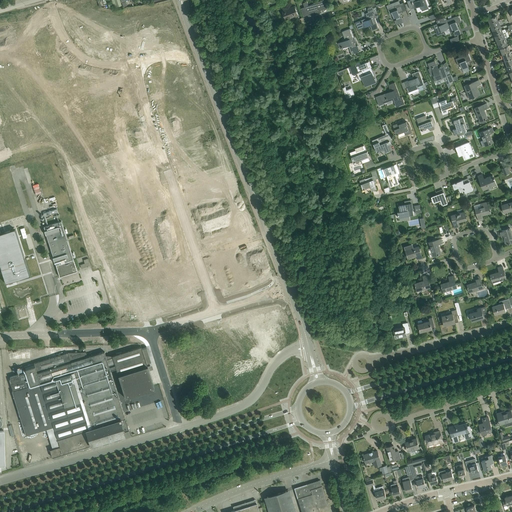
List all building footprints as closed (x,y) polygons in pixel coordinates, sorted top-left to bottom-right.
[(303,3),(308,15),(311,13),(312,16),(320,13),(319,13),(321,12),(320,10),(327,8),(323,0),(322,0),(315,3),(316,4),(309,7),(307,2),(303,3)] [(411,0),(407,1),(410,9),(413,8),(420,6),(422,11),(429,8),(428,6),(425,0),(411,0)] [(402,10),(400,4),(399,1),(387,5),(388,8),(390,15),(393,14),(395,20),(394,20),(396,24),(403,22),(401,18),(400,18),(398,12),(402,10)] [(282,11),(286,20),(291,17),(291,16),(294,15),(295,17),(298,16),(294,6),(282,11)] [(361,21),(355,23),(358,29),(370,25),(372,30),(378,28),(375,18),(374,17),(376,17),(375,13),(373,8),(372,7),(368,8),(368,13),(366,13),(367,18),(361,21)] [(488,19),(490,24),(498,21),(495,13),(489,15),(490,18),(488,19)] [(459,15),(433,25),(438,36),(446,33),(445,31),(452,28),(453,31),(453,32),(455,36),(461,34),(459,30),(456,24),(461,22),(459,15)] [(501,27),(498,21),(490,24),(493,30),(501,27)] [(495,36),(506,32),(505,29),(502,30),(501,27),(493,30),(495,36)] [(349,29),(342,32),(345,41),(340,43),(342,48),(348,46),(352,54),(360,51),(358,46),(356,46),(349,29)] [(508,37),(506,32),(495,36),(497,41),(507,38),(508,37)] [(509,44),(507,38),(497,41),(499,47),(509,44)] [(500,49),(502,55),(510,51),(508,46),(500,49)] [(511,54),(511,55),(510,51),(502,55),(504,61),(511,57),(511,54)] [(455,59),(458,65),(461,64),(463,70),(468,68),(466,62),(471,60),(468,54),(455,59)] [(431,75),(432,75),(435,81),(447,76),(444,70),(445,70),(443,65),(440,67),(440,68),(438,69),(435,60),(427,63),(429,68),(428,69),(431,75)] [(376,82),(373,75),(372,73),(372,72),(370,68),(371,67),(369,62),(356,67),(355,65),(350,67),(352,74),(358,72),(360,77),(361,77),(365,87),(366,86),(365,86),(368,85),(369,85),(376,82)] [(171,67),(177,94),(187,92),(181,65),(171,67)] [(408,80),(404,82),(407,88),(408,92),(418,88),(417,87),(424,85),(419,71),(412,74),(414,79),(408,81),(408,80)] [(479,80),(464,86),(469,99),(474,97),(475,97),(475,96),(480,94),(477,86),(480,84),(479,80)] [(385,103),(393,99),(396,107),(405,104),(403,97),(401,97),(395,82),(389,85),(392,91),(381,95),(375,97),(379,106),(385,103)] [(345,87),(342,88),(347,98),(354,95),(351,89),(346,91),(345,87)] [(439,101),(437,96),(439,95),(438,95),(430,98),(432,105),(433,105),(432,104),(439,101)] [(443,114),(448,112),(446,109),(452,107),(453,107),(453,106),(456,105),(454,106),(453,102),(457,101),(458,101),(456,96),(455,96),(456,97),(451,99),(452,101),(447,103),(446,100),(438,103),(439,106),(440,105),(443,114)] [(487,103),(475,108),(480,121),(477,122),(480,121),(480,122),(482,123),(483,123),(484,122),(486,121),(485,120),(485,119),(486,119),(487,118),(484,109),(488,107),(487,103)] [(209,226),(236,218),(206,113),(175,122),(172,114),(166,115),(167,120),(163,121),(165,125),(170,123),(174,136),(183,134),(209,226)] [(433,117),(427,119),(426,115),(417,118),(419,125),(421,130),(422,130),(423,130),(423,129),(428,127),(430,131),(434,129),(433,124),(435,123),(433,117)] [(465,123),(463,117),(454,121),(454,122),(453,122),(454,123),(456,128),(453,130),(454,134),(459,133),(459,135),(465,133),(464,132),(467,131),(464,123),(465,123)] [(398,123),(393,125),(394,129),(396,135),(397,134),(398,135),(398,134),(399,137),(410,133),(409,130),(410,129),(409,125),(408,125),(406,121),(399,124),(398,123)] [(492,127),(480,132),(483,140),(480,141),(482,147),(485,145),(490,143),(490,144),(491,143),(493,142),(489,134),(494,132),(492,127)] [(385,135),(372,140),(373,143),(373,144),(375,149),(377,152),(378,151),(378,152),(379,152),(379,151),(384,149),(386,152),(390,150),(388,145),(391,143),(390,141),(389,141),(388,139),(389,139),(392,138),(389,132),(385,134),(385,135)] [(457,146),(456,147),(457,151),(459,156),(460,156),(462,154),(463,156),(465,159),(470,157),(475,155),(474,155),(469,142),(469,141),(457,146)] [(356,151),(350,153),(353,162),(354,162),(355,162),(355,161),(361,160),(362,163),(367,161),(365,155),(368,154),(367,151),(367,152),(365,152),(362,146),(355,149),(356,151)] [(387,176),(390,183),(393,182),(394,185),(393,185),(399,183),(396,176),(398,176),(398,174),(399,173),(396,164),(382,169),(385,177),(387,176)] [(502,168),(504,174),(510,172),(509,171),(511,169),(511,164),(507,167),(507,166),(502,168)] [(361,184),(363,189),(364,189),(365,189),(370,186),(372,190),(376,188),(374,183),(376,182),(375,179),(378,178),(375,170),(371,172),(373,176),(365,179),(365,178),(359,180),(361,184)] [(478,176),(483,190),(496,184),(493,175),(484,178),(482,174),(478,176)] [(453,184),(455,190),(459,188),(460,192),(464,190),(465,193),(473,190),(469,181),(464,184),(462,180),(457,182),(455,182),(455,183),(453,184)] [(432,198),(431,199),(432,199),(433,202),(437,201),(438,204),(442,203),(443,205),(447,203),(442,189),(442,190),(437,192),(436,192),(437,195),(431,197),(432,198)] [(414,215),(411,200),(411,201),(405,202),(405,205),(399,206),(399,207),(398,207),(399,208),(400,211),(397,212),(399,218),(414,215)] [(482,207),(475,209),(479,221),(483,220),(482,215),(491,213),(490,211),(491,211),(491,210),(490,210),(488,202),(481,204),(482,207)] [(511,202),(502,205),(503,210),(503,211),(504,213),(511,210),(511,202)] [(467,217),(467,216),(466,217),(465,212),(451,216),(455,228),(459,226),(458,222),(467,219),(466,218),(467,217)] [(61,221),(43,226),(44,231),(45,235),(47,242),(48,242),(53,257),(52,257),(54,261),(59,277),(77,271),(61,221)] [(90,227),(98,264),(119,259),(123,281),(134,279),(148,272),(145,258),(144,256),(141,257),(138,258),(137,257),(135,258),(133,254),(139,251),(138,249),(141,248),(144,247),(142,244),(138,244),(138,242),(104,249),(108,247),(107,245),(105,246),(102,240),(101,235),(100,233),(96,233),(95,226),(90,227)] [(511,241),(511,234),(510,228),(498,232),(499,236),(504,235),(507,244),(508,243),(509,244),(510,243),(509,243),(511,241)] [(15,229),(0,233),(0,266),(5,283),(29,275),(15,229)] [(259,269),(249,234),(228,240),(238,275),(259,269)] [(429,242),(431,248),(427,249),(430,256),(438,254),(438,255),(439,254),(441,253),(438,244),(443,243),(441,238),(429,242)] [(419,246),(412,248),(411,245),(405,247),(407,255),(406,255),(407,256),(408,258),(417,255),(418,260),(422,259),(419,246)] [(83,263),(84,266),(93,264),(92,256),(87,257),(88,262),(83,263)] [(490,276),(491,277),(493,282),(506,278),(502,266),(498,267),(499,272),(490,274),(491,276),(490,276)] [(415,286),(416,286),(417,291),(430,287),(427,275),(423,276),(424,281),(415,283),(416,285),(415,285),(415,286)] [(450,281),(441,284),(442,286),(441,286),(441,287),(442,287),(443,292),(451,289),(457,288),(453,275),(449,277),(450,281)] [(467,287),(468,288),(468,287),(470,292),(483,288),(479,276),(475,277),(476,282),(467,285),(468,286),(467,287)] [(115,289),(120,306),(142,300),(141,298),(139,298),(138,296),(141,295),(140,289),(134,291),(135,294),(130,296),(131,298),(126,299),(123,287),(115,289)] [(511,304),(511,297),(511,296),(508,297),(509,298),(502,300),(503,303),(492,306),(495,315),(506,311),(505,306),(511,304)] [(484,318),(481,307),(477,308),(478,311),(470,313),(472,321),(484,318)] [(452,313),(442,316),(445,326),(455,323),(459,322),(455,310),(451,311),(452,313)] [(418,321),(417,322),(418,324),(419,328),(419,329),(419,333),(424,331),(432,329),(431,328),(435,327),(432,317),(428,318),(429,321),(422,323),(422,320),(421,320),(418,321)] [(410,332),(407,322),(403,324),(404,328),(398,330),(398,328),(393,329),(395,338),(396,338),(399,337),(400,338),(403,337),(403,336),(406,335),(407,335),(406,333),(410,332)] [(155,363),(154,357),(155,356),(152,346),(146,348),(151,364),(155,363)] [(153,385),(148,370),(147,366),(146,364),(142,349),(141,347),(112,356),(112,357),(114,363),(125,398),(154,389),(153,385)] [(129,430),(108,365),(106,359),(104,351),(85,357),(87,356),(86,352),(68,352),(24,366),(26,372),(17,375),(17,374),(10,377),(10,379),(9,380),(10,384),(11,384),(13,391),(12,391),(26,436),(46,429),(52,449),(50,450),(52,457),(58,456),(124,435),(123,432),(129,430)] [(501,412),(497,413),(500,424),(504,423),(505,426),(511,424),(511,415),(511,411),(505,413),(502,414),(501,412)] [(479,424),(481,432),(482,435),(483,435),(486,435),(487,434),(487,433),(489,432),(492,431),(488,417),(482,418),(483,423),(479,424)] [(449,427),(453,442),(459,441),(457,435),(463,433),(465,439),(473,437),(469,426),(467,426),(466,423),(458,425),(455,426),(450,428),(449,427)] [(426,436),(428,445),(435,443),(436,444),(443,442),(440,431),(435,432),(435,434),(426,436)] [(406,445),(406,446),(407,446),(408,451),(419,448),(416,438),(412,439),(413,441),(406,443),(406,445)] [(387,447),(391,461),(400,458),(398,451),(395,452),(394,448),(395,448),(394,447),(393,445),(387,447)] [(369,453),(363,455),(364,457),(364,458),(366,463),(373,461),(375,467),(381,465),(379,459),(380,459),(377,451),(372,452),(369,453)] [(494,462),(491,455),(485,457),(486,459),(482,461),(484,470),(492,468),(490,463),(494,462)] [(507,463),(505,455),(498,457),(500,462),(499,462),(500,463),(501,465),(507,463)] [(475,458),(465,461),(469,473),(471,472),(472,473),(478,471),(476,463),(475,458)] [(466,474),(463,463),(456,465),(453,466),(455,471),(457,470),(459,476),(466,474)] [(414,464),(409,465),(412,474),(413,478),(416,477),(417,477),(414,467),(414,464)] [(389,472),(387,465),(380,467),(382,475),(389,472)] [(431,472),(428,473),(431,484),(438,482),(436,474),(436,473),(436,471),(435,471),(432,471),(431,472)] [(453,478),(451,471),(439,474),(441,480),(443,480),(444,481),(450,479),(450,478),(452,478),(453,478)] [(413,489),(410,480),(413,479),(413,478),(412,474),(408,475),(409,476),(402,478),(403,481),(406,491),(410,489),(410,490),(413,489)] [(422,475),(417,477),(416,477),(416,480),(419,488),(425,486),(422,475)] [(320,480),(306,484),(306,485),(305,486),(303,487),(303,486),(294,488),(301,511),(316,511),(316,509),(315,510),(315,509),(318,508),(316,499),(317,500),(320,508),(328,505),(320,480)] [(400,493),(397,483),(396,480),(393,481),(394,484),(391,485),(394,495),(400,493)] [(386,497),(384,489),(383,486),(378,487),(379,488),(374,490),(375,494),(376,494),(378,500),(386,497)] [(292,511),(286,490),(262,497),(266,511),(292,511)] [(511,503),(511,498),(511,495),(505,497),(506,500),(503,501),(504,506),(511,503)] [(259,511),(255,499),(238,505),(238,506),(233,507),(234,510),(228,511),(259,511)]
